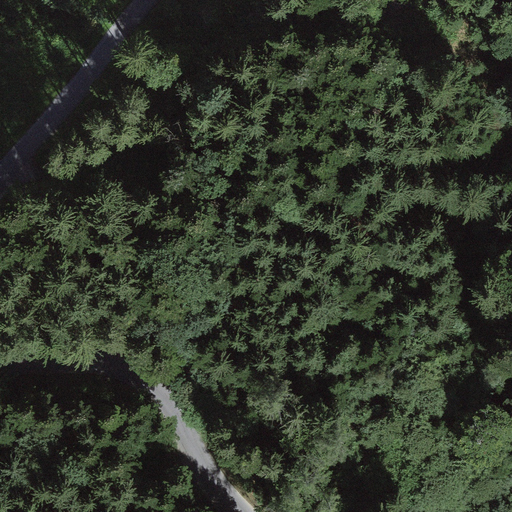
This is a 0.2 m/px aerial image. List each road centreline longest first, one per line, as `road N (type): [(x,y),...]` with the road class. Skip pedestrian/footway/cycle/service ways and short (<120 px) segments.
road 1 (tertiary): [(236,511),(158,385),(126,366),(0,371)]
road 2 (tertiary): [(0,166),(147,0)]
